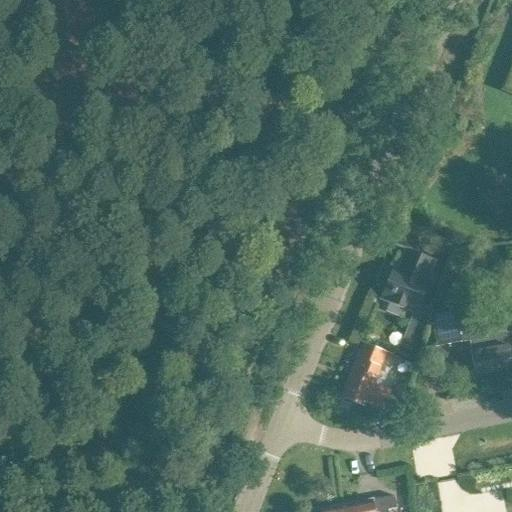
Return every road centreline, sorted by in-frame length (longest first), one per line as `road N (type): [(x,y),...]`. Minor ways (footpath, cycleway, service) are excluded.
road 1 (unclassified): [(282,427),(452,0)]
road 2 (unclassified): [(282,427),(338,442),(511,410)]
road 3 (track): [(0,500),(126,488)]
